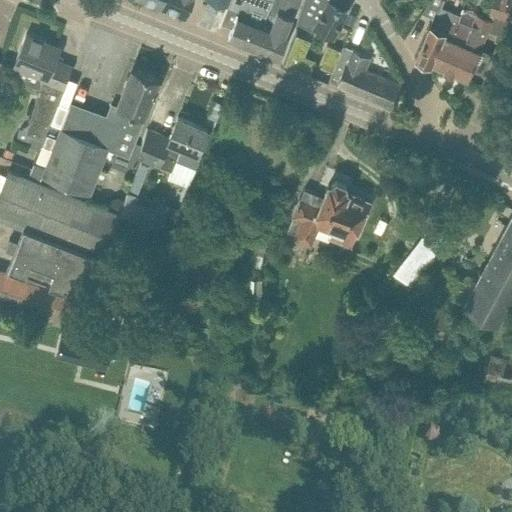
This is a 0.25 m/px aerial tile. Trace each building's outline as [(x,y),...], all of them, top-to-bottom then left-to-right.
[(162,0),(160,6),(186,17),(192,0),(162,0)] [(264,21),(273,1),(270,0),(229,0),(227,7),(238,11),(227,40),(257,51),(268,23),(264,21)] [(286,30),(298,0),(274,0),(274,1),(273,1),(264,21),(268,23),(257,51),(263,54),(264,53),(278,59),(289,31),(286,30)] [(335,3),(336,0),(303,0),(297,21),(312,30),(315,25),(333,35),(346,10),(335,3)] [(511,0),(490,0),(487,13),(511,19),(511,0)] [(415,55),(437,65),(451,33),(455,23),(459,15),(439,6),(432,23),(429,22),(425,33),(423,37),(415,55)] [(455,23),(437,65),(467,78),(471,67),(482,71),(491,52),(480,47),(479,49),(477,48),(490,19),(477,13),(470,29),(455,23)] [(45,45),(47,41),(26,33),(14,64),(19,66),(16,73),(21,75),(19,80),(36,87),(23,131),(43,139),(65,83),(49,76),(59,51),(45,45)] [(327,44),(319,66),(327,69),(333,72),(344,45),(343,45),(341,49),(327,44)] [(336,85),(393,108),(403,84),(366,69),(371,56),(351,48),(336,85)] [(284,64),(309,75),(310,74),(316,60),(304,55),(290,49),(285,61),(284,64)] [(42,175),(90,193),(108,148),(129,156),(146,113),(147,113),(151,104),(149,104),(160,78),(133,67),(117,105),(112,103),(106,118),(70,104),(42,175)] [(147,128),(140,146),(146,148),(142,159),(160,167),(160,166),(172,170),(176,160),(192,166),(207,128),(177,116),(169,137),(147,128)] [(0,269),(0,304),(51,322),(74,330),(94,280),(102,259),(120,214),(120,213),(109,209),(87,200),(27,177),(8,169),(6,175),(0,172),(0,217),(23,227),(16,243),(8,239),(3,251),(12,254),(5,271),(0,269)] [(304,187),(297,206),(287,229),(297,233),(295,237),(309,243),(317,224),(331,230),(329,236),(350,245),(369,200),(346,190),(346,189),(346,183),(336,179),(332,183),(331,184),(328,183),(323,195),(304,187)] [(120,213),(120,214),(127,217),(127,218),(150,228),(157,213),(136,204),(140,196),(129,192),(120,213)] [(274,234),(285,208),(271,203),(250,255),(252,255),(249,263),(259,267),(263,255),(262,254),(264,250),(266,250),(268,245),(267,244),(270,236),(271,236),(273,234),(274,234)] [(451,273),(445,285),(466,297),(462,304),(496,323),(511,294),(511,212),(505,226),(473,285),(451,273)] [(426,228),(394,274),(413,286),(444,240),(426,228)] [(451,332),(457,318),(433,306),(426,321),(424,326),(449,337),(451,332)] [(80,337),(75,357),(107,365),(112,345),(80,337)] [(485,381),(511,387),(511,358),(491,353),(485,381)] [(405,447),(411,425),(400,422),(394,442),(399,444),(393,467),(401,469),(407,448),(405,447)] [(427,431),(424,435),(424,440),(428,444),(434,443),(437,439),(437,434),(433,431),(427,431)]
